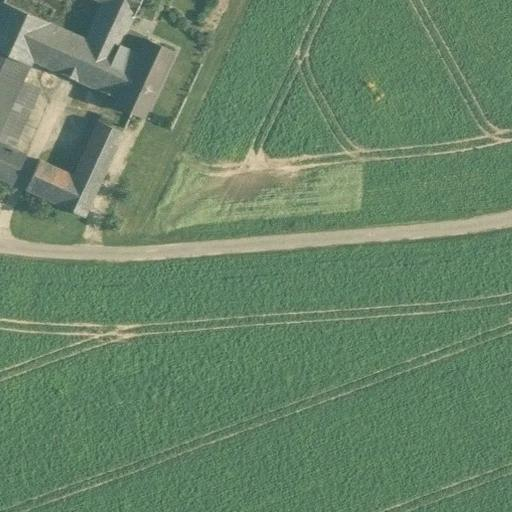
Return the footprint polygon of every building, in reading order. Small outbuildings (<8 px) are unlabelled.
[(85,40),(2,3),(0,6),(0,50),(30,64),(32,60),(99,90),(127,30),(140,0),(95,0),(102,3),(85,40)] [(172,52),(127,30),(99,90),(117,99),(114,105),(142,118),(172,52)] [(30,64),(0,50),(0,130),(18,91),(30,64)] [(0,130),(0,141),(18,150),(41,102),(18,91),(0,130)] [(72,176),(58,206),(84,217),(123,133),(97,122),(72,176)] [(0,141),(0,178),(12,184),(26,154),(18,150),(0,141)] [(72,176),(38,160),(24,190),(58,206),(72,176)]
